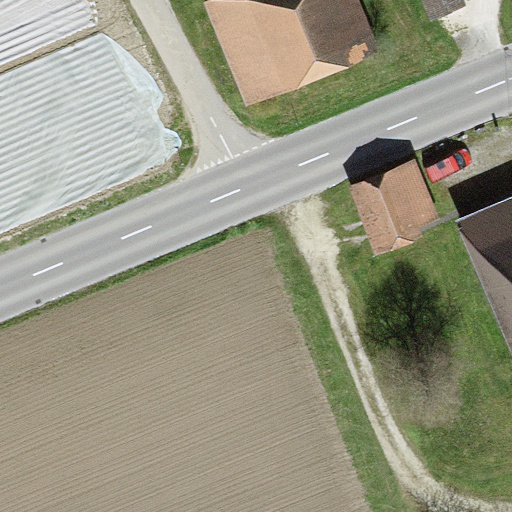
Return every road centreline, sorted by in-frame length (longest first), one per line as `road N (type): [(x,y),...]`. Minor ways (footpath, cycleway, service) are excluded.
road 1 (secondary): [(511,77),(249,185)]
road 2 (secondary): [(249,185),(0,289)]
road 3 (unclassified): [(145,0),(249,185)]
